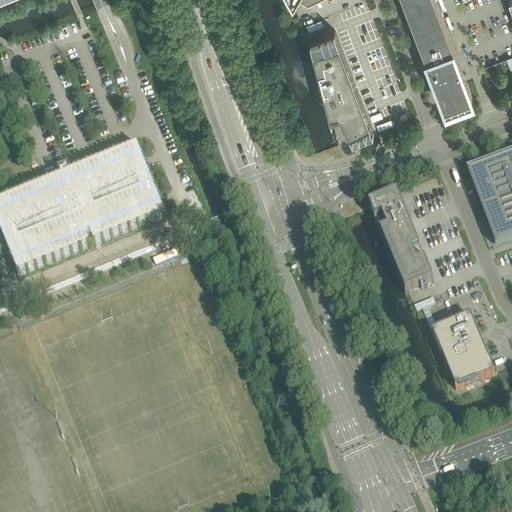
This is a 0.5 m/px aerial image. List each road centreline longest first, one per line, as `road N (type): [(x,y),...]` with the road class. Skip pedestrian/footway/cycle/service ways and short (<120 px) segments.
road 1 (secondary): [(262,210),(379,511)]
road 2 (secondary): [(395,484),(285,212)]
road 3 (unclassified): [(438,145),(511,313)]
road 4 (unclassified): [(189,219),(126,59)]
road 5 (unclassified): [(438,145),(382,0)]
road 6 (secondary): [(242,125),(194,0)]
road 7 (trunk): [(511,436),(395,484)]
